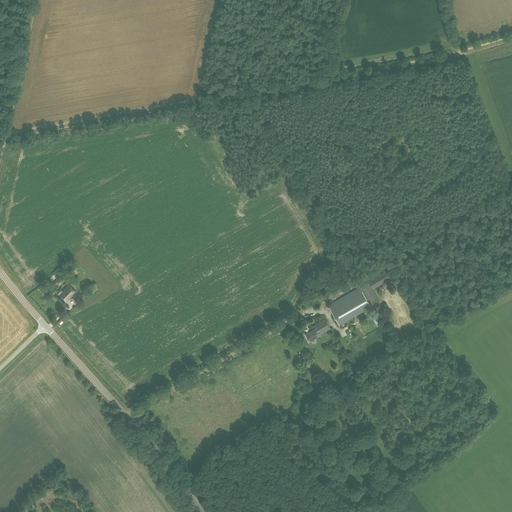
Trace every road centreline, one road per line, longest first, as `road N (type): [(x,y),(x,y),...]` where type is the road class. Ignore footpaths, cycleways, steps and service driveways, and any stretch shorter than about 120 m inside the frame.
road 1 (track): [(511,41),(5,139)]
road 2 (tertiary): [(199,511),(129,416),(45,326)]
road 3 (track): [(0,162),(37,0)]
